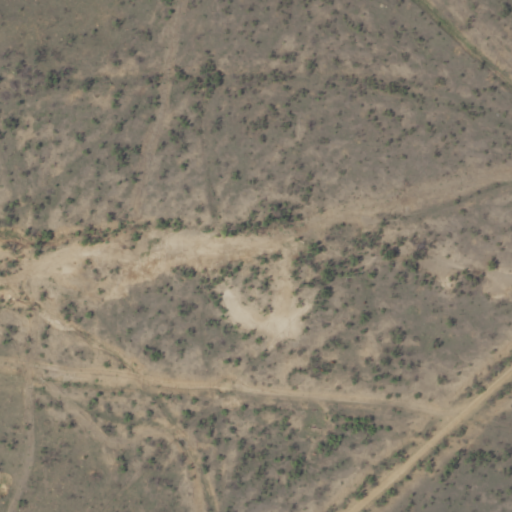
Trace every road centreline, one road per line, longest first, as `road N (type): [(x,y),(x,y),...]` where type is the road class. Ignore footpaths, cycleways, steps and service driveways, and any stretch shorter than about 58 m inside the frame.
road 1 (track): [(511,158),(392,193),(42,219),(0,212),(193,72),(220,109),(240,209)]
road 2 (track): [(341,511),(511,346)]
